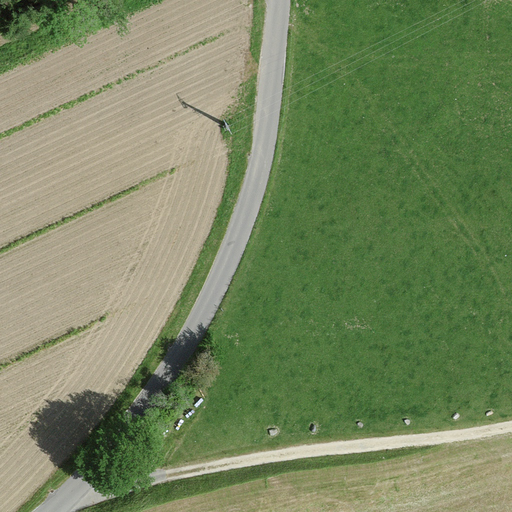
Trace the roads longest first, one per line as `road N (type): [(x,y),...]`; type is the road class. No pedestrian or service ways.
road 1 (tertiary): [(50,511),(146,402),(211,296),(244,216),(265,132),(280,0)]
road 2 (track): [(67,497),(308,450),(511,426)]
